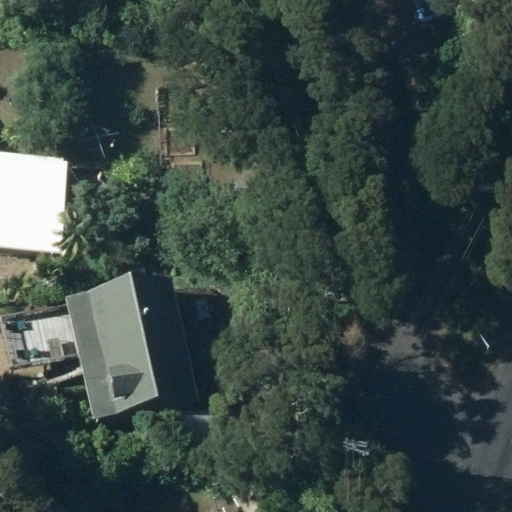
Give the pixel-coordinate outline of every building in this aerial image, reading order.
[(90,0),(99,14),(123,0),(90,0)] [(265,184),(234,205),(246,225),(278,203),(265,184)] [(0,265),(61,265),(62,197),(0,195),(0,265)] [(65,323),(92,444),(156,446),(199,419),(172,299),(65,323)] [(180,434),(182,472),(218,470),(216,432),(180,434)]
